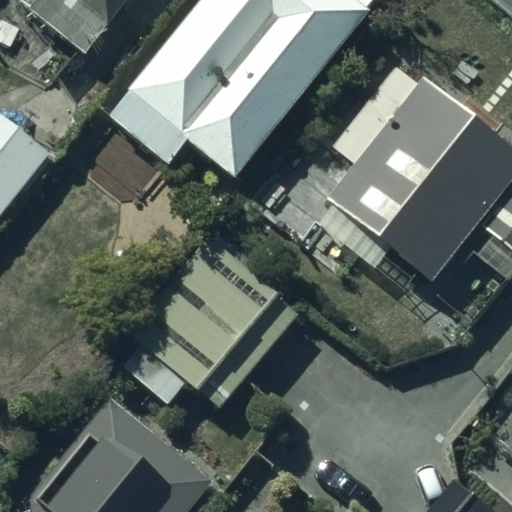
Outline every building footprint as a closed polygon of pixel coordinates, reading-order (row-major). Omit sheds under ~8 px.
[(52,0),(33,23),(87,67),(141,0),(52,0)] [(218,0),(133,113),(240,193),(377,10),(363,0),(218,0)] [(429,296),(511,187),(511,168),(399,83),(335,166),(350,178),(322,214),(429,296)] [(220,422),(309,316),(221,242),(132,347),(220,422)] [(201,511),(217,493),(115,411),(32,511),(201,511)] [(492,511),(453,479),(428,511),(492,511)]
